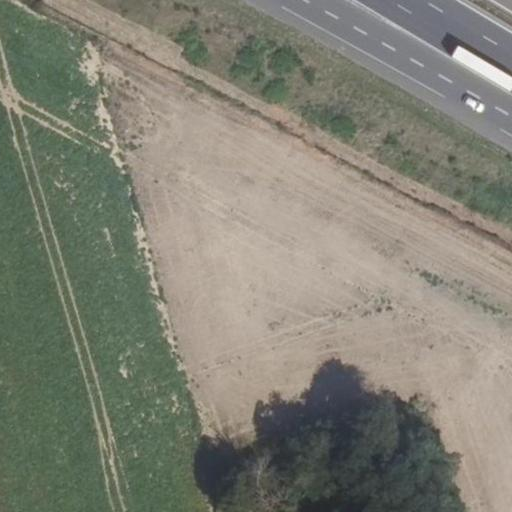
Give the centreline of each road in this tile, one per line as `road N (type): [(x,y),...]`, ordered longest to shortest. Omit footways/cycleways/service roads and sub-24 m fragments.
road 1 (motorway): [(351,0),(511,73)]
road 2 (motorway): [(404,0),(511,64)]
